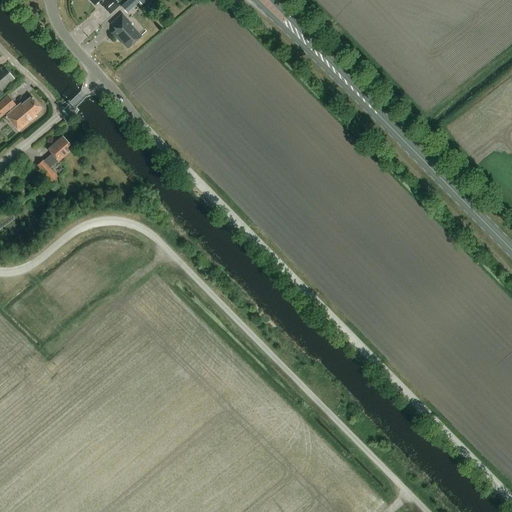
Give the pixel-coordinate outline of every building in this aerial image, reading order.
[(88,0),(94,6),(99,0),(103,3),(100,5),(109,14),(118,6),(113,0),(88,0)] [(128,0),(121,7),(127,14),(139,3),(142,5),(147,0),(128,0)] [(127,20),(121,14),(112,23),(117,28),(111,33),(117,40),(119,39),(128,48),(139,37),(125,22),(127,20)] [(14,79),(6,69),(3,72),(0,69),(0,96),(3,94),(0,91),(14,79)] [(0,118),(9,111),(10,112),(6,116),(19,131),(36,117),(35,115),(42,109),(40,108),(41,107),(33,98),(32,98),(31,97),(22,104),(21,103),(16,107),(15,106),(7,96),(0,102),(0,118)] [(62,137),(47,150),(52,156),(44,162),(43,161),(37,166),(51,182),(57,177),(50,168),(57,162),(58,162),(73,149),(66,141),(62,137)] [(51,212),(55,218),(62,214),(59,210),(54,212),(54,211),(51,212)]
